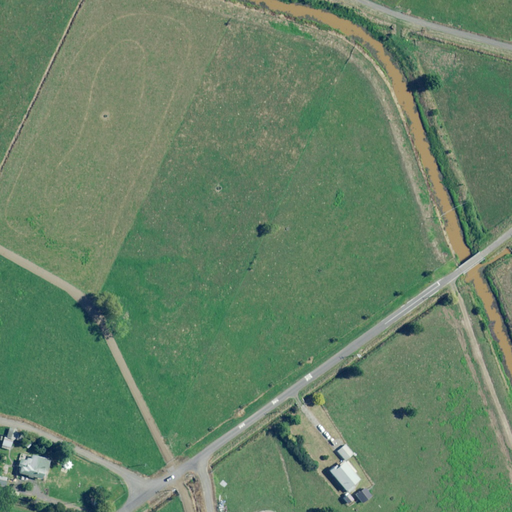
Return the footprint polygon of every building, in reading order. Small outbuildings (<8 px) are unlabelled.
[(11,440),(3,437),(0,446),(0,447),(8,450),(11,440)] [(352,454),(344,444),(336,451),(344,460),(352,454)] [(31,477),(40,478),(40,477),(42,477),(43,472),(45,472),(47,459),(29,456),(28,459),(25,458),(24,464),(19,463),(17,474),(26,475),(25,477),(31,478),(31,477)] [(327,471),(343,490),(344,490),(347,493),(353,488),(350,485),(357,480),(342,462),(335,467),(334,466),(327,471)] [(370,496),(363,487),(354,495),(361,503),(370,496)] [(351,500),(345,492),(343,494),(344,496),(341,498),(346,504),(351,500)]
